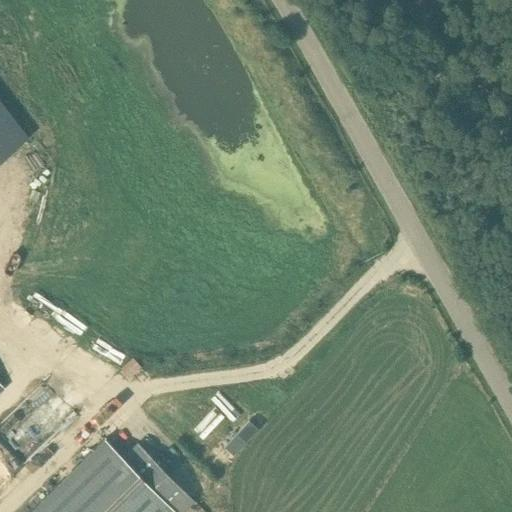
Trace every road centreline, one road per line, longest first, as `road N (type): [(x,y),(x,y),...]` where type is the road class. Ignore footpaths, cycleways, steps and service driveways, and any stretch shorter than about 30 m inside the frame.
road 1 (unclassified): [(422,235),(279,373),(135,390)]
road 2 (unclassified): [(422,235),(292,0)]
road 3 (unclassified): [(511,395),(422,235)]
